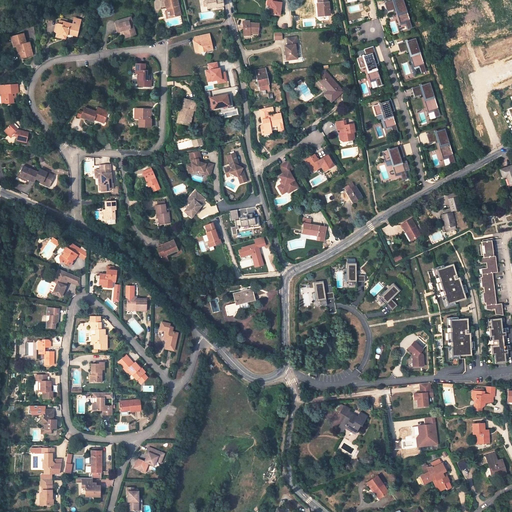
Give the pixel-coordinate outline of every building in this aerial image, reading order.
[(177,0),(163,0),(166,8),(161,9),(163,19),(171,17),(181,15),(177,0)] [(205,0),(206,0),(207,5),(207,8),(223,6),(222,0),(205,0)] [(274,15),(280,16),(281,3),(276,2),(275,0),(266,0),(267,2),(270,2),(269,6),(269,11),(270,11),(270,15),(274,15)] [(327,0),(317,0),(318,3),(317,3),(318,15),(330,14),(329,2),(328,2),(327,0)] [(410,23),(402,0),(392,0),(384,3),(387,11),(392,9),(396,8),(396,10),(401,26),(405,24),(410,23)] [(131,17),(115,22),(118,32),(125,30),(127,37),(135,35),(131,17)] [(63,25),(58,24),(56,32),(57,32),(56,36),(61,37),(63,34),(67,35),(67,34),(76,36),(77,31),(78,32),(79,26),(80,21),(74,20),(73,25),(64,22),(63,25)] [(249,21),(243,21),(243,36),(249,36),(249,34),(249,31),(251,32),(258,33),(259,24),(249,23),(249,21)] [(23,34),(11,37),(14,47),(16,47),(18,53),(23,52),(24,57),(33,55),(29,41),(25,42),(23,34)] [(209,34),(195,36),(196,41),(193,41),(195,51),(199,50),(204,53),(207,48),(212,47),(209,34)] [(296,37),(287,39),(288,46),(284,46),(286,61),(297,59),(296,50),(298,50),(296,37)] [(423,64),(415,38),(397,44),(400,52),(405,50),(409,49),(409,51),(414,67),(418,66),(423,64)] [(376,59),(372,46),(364,49),(366,55),(356,58),(359,68),(366,66),(371,80),(375,79),(379,77),(375,64),(374,60),(376,59)] [(145,64),(136,64),(136,73),(139,73),(139,86),(146,86),(146,85),(151,85),(151,76),(147,76),(147,70),(145,70),(145,64)] [(265,68),(256,70),(260,91),(268,89),(268,91),(270,91),(265,68)] [(326,72),(318,79),(328,91),(324,94),(331,102),(343,91),(326,72)] [(468,74),(473,89),(480,87),(475,72),(468,74)] [(437,108),(429,82),(411,88),(414,96),(420,94),(423,93),(424,95),(429,111),(433,110),(437,108)] [(18,84),(0,85),(0,93),(1,93),(1,103),(14,103),(13,98),(11,98),(11,93),(16,93),(18,93),(18,84)] [(207,103),(211,103),(212,107),(221,105),(221,107),(228,105),(226,95),(221,96),(219,97),(211,98),(210,95),(206,96),(207,103)] [(198,102),(184,98),(182,107),(183,107),(182,110),(180,109),(176,123),(188,126),(190,117),(192,117),(194,111),(195,111),(198,102)] [(391,111),(390,108),(393,107),(390,100),(372,106),(376,115),(382,113),(387,128),(391,126),(395,125),(391,111)] [(96,111),(85,107),(81,116),(93,121),(95,117),(104,120),(108,111),(97,108),(96,111)] [(272,107),(259,109),(261,119),(262,118),(262,124),(260,126),(261,133),(268,132),(270,129),(270,127),(277,125),(278,129),(280,131),(283,128),(280,114),(268,116),(268,112),(273,111),(272,107)] [(149,109),(137,108),(137,118),(139,118),(139,127),(150,127),(151,119),(149,119),(149,109)] [(355,133),(354,125),(346,126),(346,121),(336,123),(338,131),(340,131),(341,135),(340,136),(340,141),(344,140),(347,142),(353,141),(355,138),(354,133),(355,133)] [(11,123),(4,130),(11,137),(14,135),(15,136),(17,137),(16,140),(26,142),(28,132),(18,130),(11,123)] [(452,155),(444,129),(426,134),(429,143),(435,141),(438,140),(439,142),(443,157),(448,156),(452,155)] [(203,145),(202,138),(192,140),(193,147),(203,145)] [(402,162),(399,154),(403,153),(400,145),(382,152),(385,162),(391,160),(396,174),(400,173),(404,171),(409,170),(406,160),(402,162)] [(199,152),(189,154),(192,164),(187,165),(188,170),(192,169),(193,173),(198,172),(199,170),(205,173),(204,175),(205,177),(208,178),(213,167),(206,164),(205,166),(199,163),(198,159),(201,159),(199,152)] [(230,154),(230,155),(233,166),(227,167),(228,173),(232,172),(240,177),(242,183),(249,181),(245,168),(239,165),(240,163),(237,152),(230,154)] [(314,155),(304,160),(310,170),(314,167),(316,170),(321,167),(323,172),(333,166),(327,156),(318,161),(314,155)] [(293,170),(289,162),(280,167),(284,174),(279,177),(283,184),(279,186),(283,194),(287,192),(292,189),(292,188),(296,186),(289,173),(293,170)] [(110,165),(100,165),(100,170),(95,170),(96,178),(99,178),(102,177),(102,185),(101,185),(102,191),(102,192),(110,191),(110,189),(113,188),(113,184),(112,184),(110,165)] [(511,184),(511,166),(511,165),(500,170),(503,178),(505,177),(506,176),(510,185),(511,184)] [(38,173),(23,166),(19,176),(29,181),(34,183),(35,179),(38,173)] [(155,168),(145,170),(150,185),(153,185),(154,190),(158,189),(157,186),(160,185),(159,183),(155,168)] [(50,186),(54,176),(39,170),(38,173),(35,179),(40,182),(50,186)] [(292,189),(287,192),(288,194),(298,189),(296,186),(292,188),(292,189)] [(355,187),(347,192),(353,203),(362,197),(355,187)] [(206,200),(195,191),(190,197),(194,200),(190,204),(191,204),(185,212),(192,218),(202,207),(201,206),(206,200)] [(461,209),(458,197),(449,199),(451,208),(451,211),(461,209)] [(116,201),(105,202),(106,210),(105,210),(106,220),(116,219),(115,210),(116,210),(116,201)] [(165,204),(155,205),(156,214),(158,214),(159,217),(159,224),(171,223),(169,212),(166,212),(165,204)] [(451,208),(444,210),(445,214),(442,215),(445,228),(455,225),(451,211),(451,208)] [(238,210),(230,211),(231,222),(235,221),(236,227),(244,226),(244,225),(253,223),(254,228),(260,227),(259,218),(253,219),(253,215),(246,215),(247,217),(239,219),(238,210)] [(420,235),(411,218),(401,223),(406,231),(407,230),(412,239),(420,235)] [(210,243),(208,243),(210,248),(221,243),(217,232),(216,233),(213,223),(204,227),(210,243)] [(325,227),(304,223),(302,234),(299,233),(298,237),(304,238),(305,234),(323,237),(325,227)] [(263,236),(254,239),(256,244),(242,248),(242,249),(239,250),(241,257),(251,254),(255,267),(263,265),(258,247),(265,245),(263,236)] [(494,256),(492,241),(493,240),(493,238),(483,240),(483,241),(482,241),(482,244),(480,244),(482,255),(483,255),(484,257),(480,257),(481,263),(487,262),(487,267),(481,268),(483,276),(481,277),(482,287),(484,287),(485,292),(483,292),(484,303),(486,302),(487,309),(493,310),(493,309),(495,309),(496,314),(504,315),(502,304),(497,304),(493,273),(498,272),(496,256),(494,256)] [(162,248),(157,250),(163,263),(168,261),(166,256),(178,251),(177,249),(173,240),(165,244),(166,246),(162,248)] [(62,263),(68,266),(71,262),(70,261),(71,259),(72,259),(74,254),(82,258),(83,254),(82,250),(76,247),(67,243),(64,250),(61,248),(59,253),(61,254),(59,257),(58,256),(57,259),(58,264),(62,263)] [(443,263),(431,267),(432,270),(428,271),(435,293),(437,301),(439,306),(440,312),(449,311),(447,303),(466,297),(459,275),(457,276),(453,262),(443,265),(443,263)] [(366,282),(366,275),(358,275),(358,263),(348,263),(348,282),(366,282)] [(115,286),(116,272),(114,271),(114,269),(114,268),(107,267),(106,276),(99,275),(99,281),(103,282),(102,285),(107,286),(107,288),(112,289),(114,289),(113,302),(118,303),(120,287),(115,286)] [(70,284),(74,276),(61,271),(56,283),(57,284),(53,294),(61,298),(66,287),(65,287),(67,282),(70,284)] [(70,284),(80,287),(80,278),(74,276),(70,284)] [(335,298),(334,292),(325,293),(324,281),(314,283),(317,301),(335,298)] [(393,299),(402,291),(394,284),(381,297),(394,310),(399,305),(393,299)] [(127,310),(137,310),(137,312),(146,312),(146,310),(146,301),(137,301),(137,299),(133,299),(133,288),(126,288),(126,299),(127,299),(127,310)] [(251,289),(233,294),(236,305),(233,306),(233,305),(226,306),(226,308),(228,317),(235,315),(235,313),(235,312),(249,308),(248,302),(252,301),(251,296),(253,296),(251,289)] [(59,308),(46,307),(45,316),(48,316),(48,320),(46,322),(45,328),(55,329),(55,324),(57,322),(59,308)] [(449,312),(440,314),(441,320),(442,351),(443,367),(457,366),(458,364),(458,359),(465,358),(465,356),(471,355),(470,332),(469,332),(468,318),(450,319),(449,312)] [(92,336),(92,344),(94,344),(94,349),(107,349),(107,338),(104,338),(104,336),(105,336),(105,330),(101,330),(101,323),(101,317),(90,317),(90,323),(90,330),(96,330),(96,335),(92,336)] [(504,345),(503,339),(506,339),(505,332),(503,332),(502,330),(503,330),(503,328),(502,328),(501,321),(504,321),(504,317),(490,319),(491,327),(487,328),(488,337),(492,337),(493,341),(493,345),(490,345),(491,354),(494,354),(494,356),(495,363),(506,362),(505,357),(508,357),(507,349),(505,349),(504,349),(504,348),(505,348),(504,345)] [(163,340),(167,341),(165,349),(173,351),(177,334),(171,332),(172,328),(169,327),(169,324),(161,322),(159,330),(165,331),(163,340)] [(45,352),(45,347),(50,348),(50,343),(49,342),(48,341),(42,341),(42,342),(38,342),(36,344),(36,351),(38,351),(38,355),(40,355),(40,360),(44,360),(45,360),(45,365),(53,365),(53,353),(45,352)] [(415,341),(409,348),(416,355),(413,358),(413,366),(420,366),(420,362),(424,362),(424,355),(421,352),(424,349),(415,341)] [(124,371),(129,376),(131,374),(137,380),(137,379),(139,378),(143,382),(148,377),(145,373),(135,362),(134,363),(129,358),(124,362),(122,359),(119,361),(121,364),(121,365),(126,370),(124,371)] [(91,372),(91,376),(90,375),(90,382),(101,382),(101,376),(104,376),(104,363),(102,363),(99,363),(99,365),(92,365),(91,372)] [(38,392),(40,392),(42,392),(42,400),(52,400),(52,393),(50,393),(51,389),(51,383),(47,382),(47,376),(39,376),(37,376),(36,390),(38,390),(38,392)] [(429,382),(419,383),(420,393),(412,393),(413,399),(416,399),(417,406),(427,405),(426,397),(432,396),(432,389),(430,389),(429,382)] [(495,396),(494,386),(487,386),(487,393),(484,393),(484,391),(472,391),(472,399),(474,401),(478,404),(478,407),(482,406),(484,404),(484,401),(486,400),(487,401),(493,401),(492,396),(495,396)] [(97,398),(97,404),(93,403),(92,403),(92,411),(103,411),(103,415),(112,415),(112,406),(104,406),(104,398),(112,399),(112,398),(112,393),(86,393),(86,395),(92,395),(92,398),(94,398),(97,398)] [(121,412),(131,411),(131,412),(140,411),(140,400),(130,401),(120,402),(121,412)] [(337,430),(342,433),(345,427),(350,430),(352,426),(357,429),(360,425),(361,425),(366,416),(360,412),(358,417),(349,411),(350,409),(344,405),(340,412),(346,416),(337,430)] [(50,431),(53,429),(55,430),(55,421),(52,421),(52,418),(53,418),(52,411),(44,411),(44,417),(41,420),(41,422),(44,425),(44,426),(43,430),(45,431),(45,435),(50,435),(50,431)] [(425,425),(417,426),(418,434),(421,436),(422,445),(429,444),(430,445),(437,444),(433,416),(424,417),(425,425)] [(479,442),(489,442),(489,430),(484,430),(484,423),(473,423),(473,433),(476,433),(476,437),(479,438),(479,442)] [(421,436),(418,434),(415,438),(417,447),(430,445),(429,444),(422,445),(421,436)] [(44,455),(43,474),(42,474),(40,476),(40,479),(50,479),(51,479),(51,474),(58,474),(61,459),(54,459),(54,448),(31,448),(31,452),(34,452),(34,453),(44,453),(44,455)] [(145,462),(138,459),(134,469),(145,473),(149,464),(154,466),(155,466),(156,461),(158,457),(163,459),(165,454),(149,448),(148,452),(149,453),(145,462)] [(90,473),(91,473),(91,478),(101,478),(101,473),(102,451),(101,451),(101,449),(92,449),(92,451),(91,451),(91,457),(85,457),(85,463),(90,463),(90,473)] [(494,478),(506,474),(502,459),(497,461),(494,453),(486,456),(489,468),(491,467),(493,473),(494,478)] [(353,468),(360,466),(358,459),(357,458),(350,461),(351,462),(353,468)] [(446,490),(451,488),(448,481),(449,481),(447,477),(444,476),(442,472),(445,471),(446,471),(442,463),(442,464),(440,459),(431,463),(433,467),(432,468),(432,467),(427,468),(429,472),(420,476),(424,483),(435,478),(436,479),(435,486),(437,489),(439,489),(441,491),(446,488),(446,490)] [(460,470),(467,468),(464,460),(457,463),(460,470)] [(388,492),(377,476),(367,482),(373,491),(373,490),(379,498),(388,492)] [(85,488),(85,496),(99,496),(99,486),(95,486),(92,486),(92,483),(91,483),(91,478),(82,478),(81,482),(81,488),(85,488)] [(50,479),(40,479),(40,485),(42,485),(42,490),(40,491),(40,499),(44,498),(44,505),(53,505),(53,499),(52,498),(51,485),(50,485),(50,479)] [(137,510),(138,491),(134,491),(127,491),(127,501),(129,501),(129,510),(137,510)]
